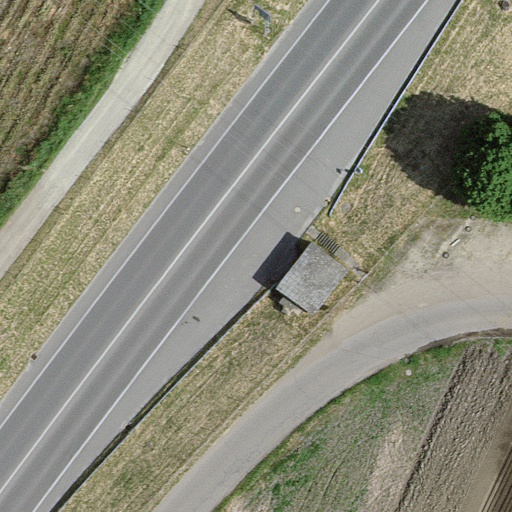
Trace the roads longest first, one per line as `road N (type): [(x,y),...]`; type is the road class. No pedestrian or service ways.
road 1 (trunk): [(376,0),(0,492)]
road 2 (track): [(176,511),(237,436),(374,346),(482,307),(511,311)]
road 3 (track): [(0,272),(193,0)]
